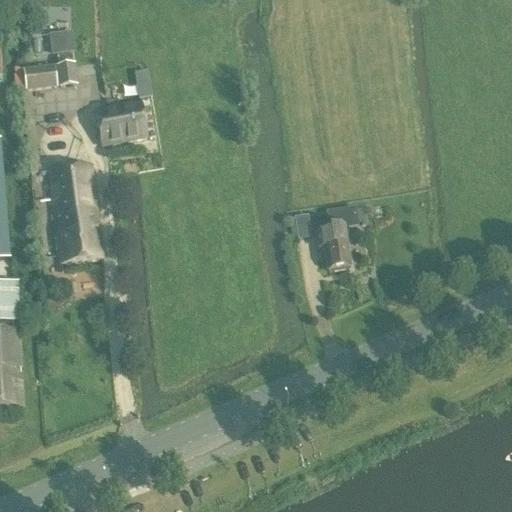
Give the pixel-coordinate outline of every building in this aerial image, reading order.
[(72,57),(57,59),(59,70),(73,68),(73,62),(72,57)] [(60,89),(77,87),(75,68),(73,68),(59,70),(58,70),(60,89)] [(26,94),(56,90),(53,70),(24,74),(26,94)] [(102,149),(146,141),(139,105),(96,113),(102,149)] [(60,267),(101,262),(91,170),(48,175),(54,232),(57,237),(60,267)] [(342,230),(357,228),(354,212),(327,216),(329,229),(331,229),(332,235),(317,237),(319,251),(323,251),(324,258),(326,258),(329,273),(348,270),(342,230)] [(0,328),(19,328),(18,287),(0,287),(0,328)] [(0,413),(22,412),(18,337),(0,338),(0,413)]
